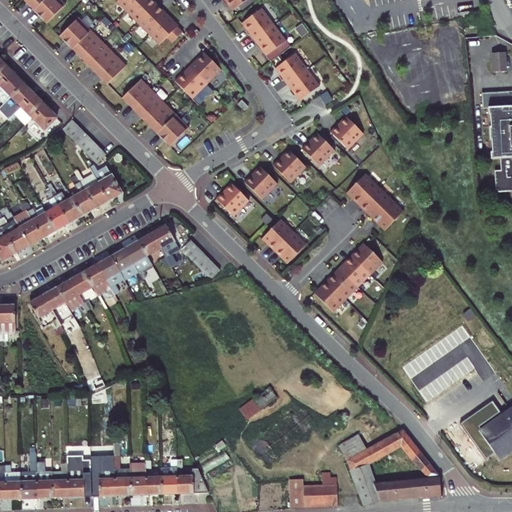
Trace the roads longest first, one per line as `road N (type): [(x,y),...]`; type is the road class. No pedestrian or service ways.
road 1 (residential): [(283,297),(407,419),(456,485),(464,511)]
road 2 (residential): [(194,0),(276,117),(172,185)]
road 3 (residential): [(0,10),(172,185)]
road 4 (residential): [(0,282),(172,185)]
road 5 (residential): [(172,185),(283,297)]
